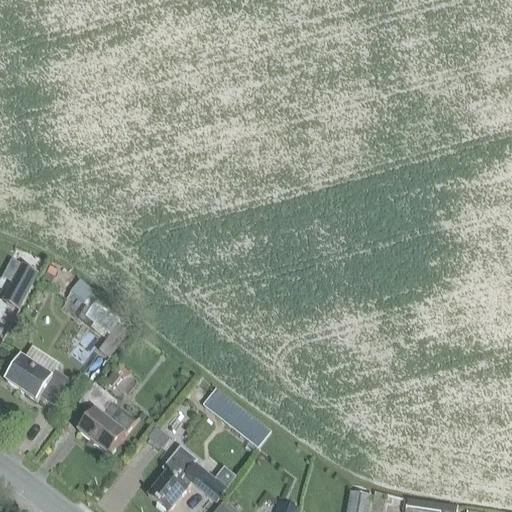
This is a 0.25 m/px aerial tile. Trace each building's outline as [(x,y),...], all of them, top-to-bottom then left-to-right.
[(39,284),(47,289),(55,273),(48,269),(39,284)] [(22,270),(3,305),(18,313),(36,278),(22,270)] [(69,295),(85,307),(94,296),(79,283),(69,295)] [(128,335),(88,304),(76,320),(89,330),(92,326),(109,339),(97,353),(108,361),(128,335)] [(1,318),(0,320),(0,341),(10,323),(1,318)] [(53,409),(69,385),(55,375),(51,381),(21,361),(6,384),(36,405),(40,400),(53,409)] [(118,367),(104,384),(112,390),(120,379),(122,380),(130,378),(118,367)] [(124,438),(135,424),(113,408),(116,404),(93,387),(78,407),(91,418),(78,435),(109,459),(125,438),(124,438)] [(270,435),(215,392),(201,409),(256,452),(270,435)] [(147,439),(161,451),(169,441),(155,429),(147,439)] [(223,470),(212,483),(193,468),(196,464),(180,450),(162,472),(166,475),(147,499),(162,511),(171,511),(187,492),(186,491),(190,485),(215,505),(235,481),(223,470)] [(349,496),(345,511),(367,511),(370,499),(349,496)] [(455,511),(456,510),(406,502),(405,510),(418,511),(455,511)]
